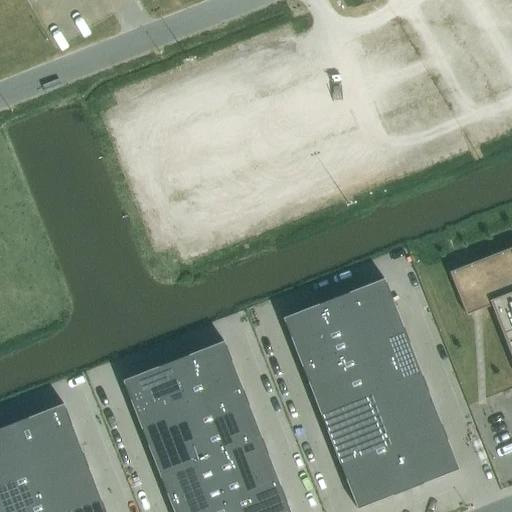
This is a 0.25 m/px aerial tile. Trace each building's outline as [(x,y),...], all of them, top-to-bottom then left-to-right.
[(511,247),(449,272),(466,316),(477,311),(491,306),(511,360),(511,247)] [(384,279),(333,299),(352,347),(402,327),(384,279)] [(282,318),(301,366),(352,347),(333,299),(282,318)] [(402,327),(352,347),(370,394),(421,374),(402,327)] [(223,341),(173,361),(191,409),(242,389),(223,341)] [(301,366),(319,414),(370,394),(352,347),(301,366)] [(173,361),(122,381),(141,429),(191,409),(173,361)] [(421,374),(370,394),(389,442),(439,422),(421,374)] [(191,409),(210,457),(261,437),(242,389),(191,409)] [(319,414),(338,461),(389,442),(370,394),(319,414)] [(63,404),(12,424),(31,471),(82,452),(63,404)] [(141,429),(159,476),(210,457),(191,409),(141,429)] [(389,442),(407,489),(458,470),(439,422),(389,442)] [(12,424),(0,428),(0,483),(31,471),(12,424)] [(261,437),(210,457),(228,504),(279,484),(261,437)] [(338,461),(357,509),(407,489),(389,442),(338,461)] [(82,452),(31,471),(46,511),(67,511),(100,499),(82,452)] [(210,457),(159,476),(173,511),(208,511),(228,504),(210,457)] [(46,511),(31,471),(0,483),(0,511),(46,511)] [(289,511),(279,484),(228,504),(231,511),(289,511)] [(105,511),(100,499),(67,511),(105,511)]
